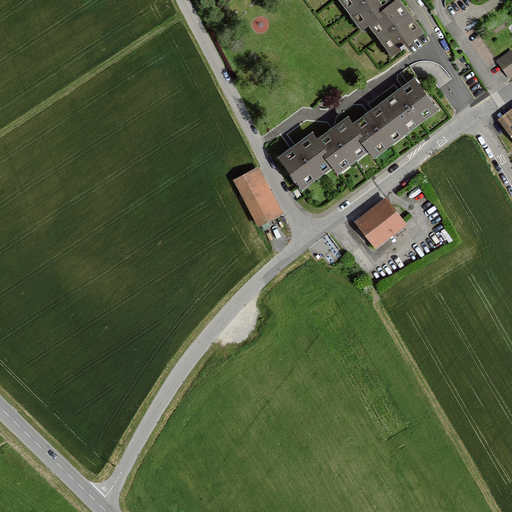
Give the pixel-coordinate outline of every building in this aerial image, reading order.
[(371,24),(394,55),(425,32),(401,1),(394,6),(389,0),(342,0),(364,29),(371,24)] [(511,53),(501,61),(511,78),(511,53)] [(312,133),(279,157),(301,187),(332,165),(338,172),(369,149),(375,157),(439,110),(416,78),(353,124),(348,117),(317,140),(312,133)] [(511,110),(501,119),(511,133),(511,110)] [(257,166),(234,178),(258,223),(281,211),(257,166)] [(386,198),(357,220),(376,246),(405,224),(386,198)]
